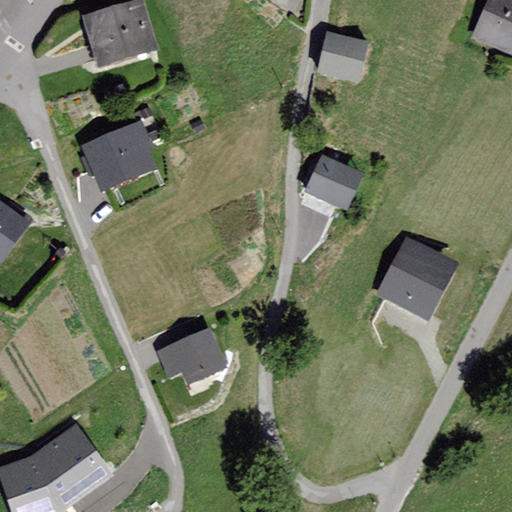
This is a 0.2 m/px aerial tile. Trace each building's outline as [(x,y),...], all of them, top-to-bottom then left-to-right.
[(511,0),(491,0),(474,41),(511,56),(511,0)] [(146,1),(86,20),(101,69),(162,50),(146,1)] [(337,36),(326,73),(370,86),(381,49),(337,36)] [(97,169),(104,186),(142,169),(134,151),(146,146),(138,128),(89,149),(92,156),(85,159),(90,172),(97,169)] [(327,159),(311,191),(350,210),(366,178),(327,159)] [(0,273),(34,230),(0,203),(0,273)] [(406,241),(378,294),(430,322),(459,270),(406,241)] [(215,329),(161,353),(173,378),(188,371),(194,384),(232,367),(215,329)] [(29,457),(0,466),(0,476),(11,511),(60,511),(63,511),(113,475),(76,423),(29,457)]
